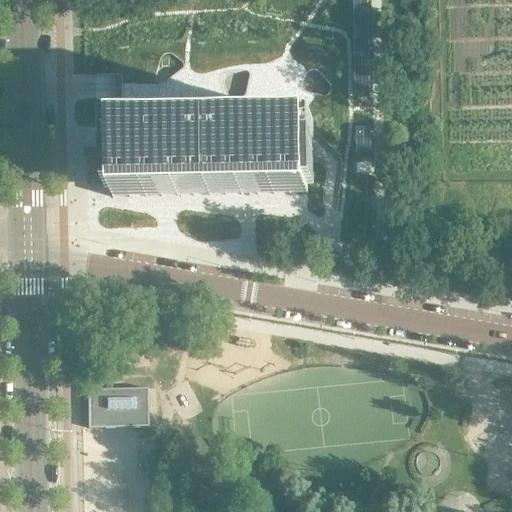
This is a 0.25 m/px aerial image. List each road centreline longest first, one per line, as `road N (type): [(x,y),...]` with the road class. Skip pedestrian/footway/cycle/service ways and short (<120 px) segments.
road 1 (residential): [(511,335),(27,258)]
road 2 (tertiary): [(27,258),(22,0)]
road 3 (tertiary): [(37,511),(27,258)]
